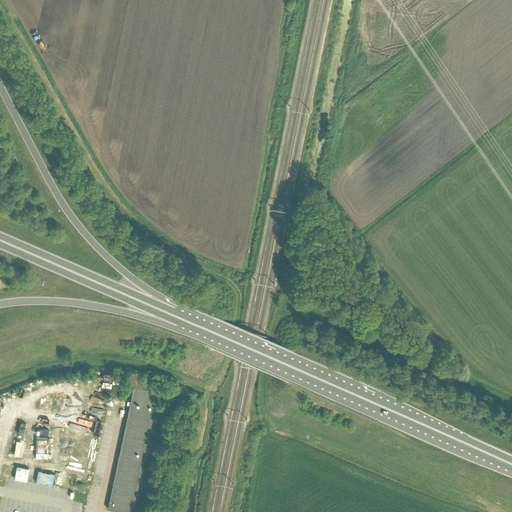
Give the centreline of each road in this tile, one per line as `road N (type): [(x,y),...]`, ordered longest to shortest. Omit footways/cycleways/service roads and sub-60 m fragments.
road 1 (trunk): [(511,465),(208,329)]
road 2 (trunk): [(208,329),(91,239),(50,183),(0,86)]
road 3 (trunk): [(208,329),(0,239)]
road 4 (trunk): [(0,302),(67,301),(208,329)]
